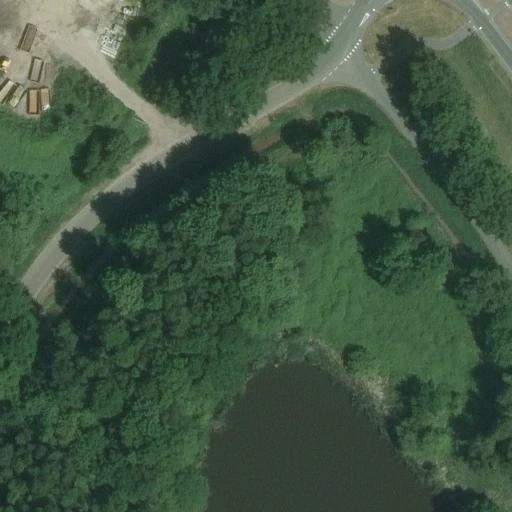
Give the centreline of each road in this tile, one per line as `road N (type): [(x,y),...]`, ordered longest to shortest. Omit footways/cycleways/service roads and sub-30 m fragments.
road 1 (unclassified): [(0,340),(71,235),(132,183),(312,75),(335,53)]
road 2 (unclassified): [(511,271),(388,102),(335,53)]
